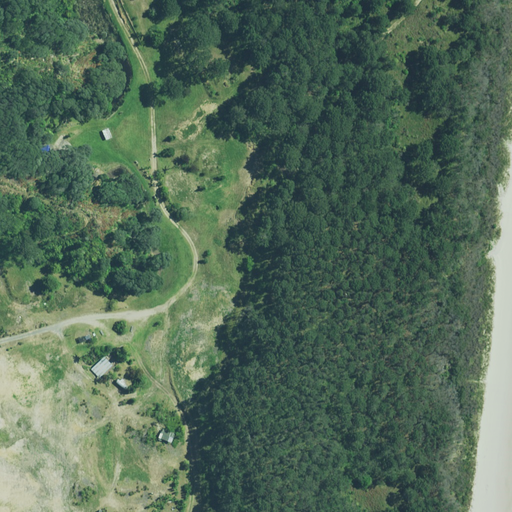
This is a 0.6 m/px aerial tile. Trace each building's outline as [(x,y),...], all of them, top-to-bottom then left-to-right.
[(195,128),(185,116),(176,125),(186,136),(195,128)] [(108,129),(101,133),(106,141),(113,138),(108,129)] [(185,158),(181,151),(176,154),(180,160),(185,158)] [(184,198),(188,205),(207,194),(197,175),(192,178),(187,169),(170,178),(172,181),(166,184),(172,195),(177,192),(181,200),(184,198)] [(210,211),(207,204),(201,208),(205,214),(210,211)] [(116,363),(108,354),(91,370),(100,378),(116,363)] [(118,378),(114,383),(124,392),(128,387),(118,378)]
